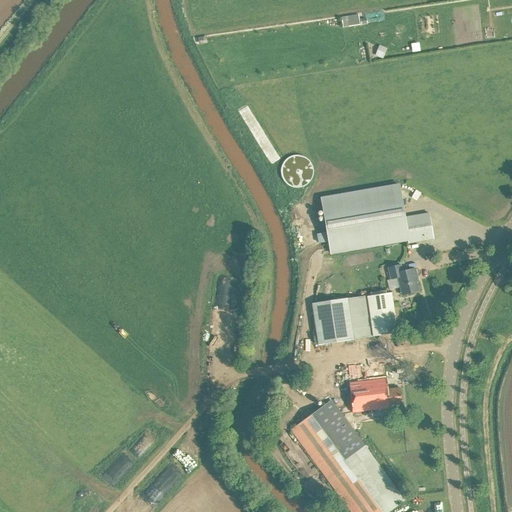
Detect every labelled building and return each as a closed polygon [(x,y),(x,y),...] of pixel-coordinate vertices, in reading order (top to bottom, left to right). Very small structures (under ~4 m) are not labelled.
[(362,14),(350,16),(351,26),(363,24),(362,14)] [(383,59),(387,49),(379,46),(375,56),(383,59)] [(399,186),(321,200),(330,254),(408,240),(408,244),(433,239),(429,214),(405,218),(399,186)] [(314,235),(318,243),(323,241),(319,233),(314,235)] [(403,296),(419,293),(417,284),(419,283),(416,270),(402,273),(401,266),(388,269),(391,280),(399,278),(403,296)] [(391,293),(345,300),(314,304),(317,344),(350,339),(396,333),(391,293)] [(389,405),(402,403),(400,387),(387,388),(386,377),(348,381),(352,412),(390,407),(389,405)] [(349,511),(384,511),(402,500),(330,400),(290,429),(349,511)]
